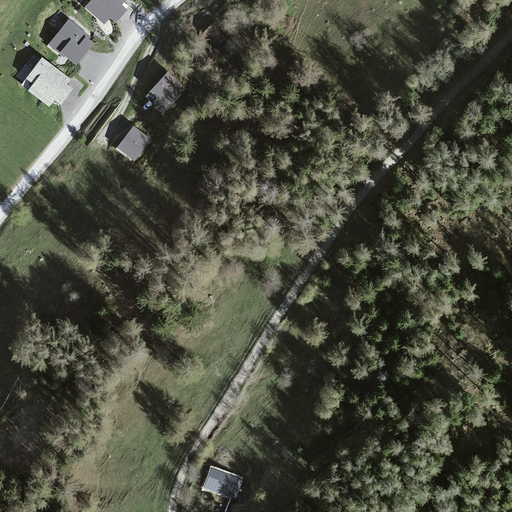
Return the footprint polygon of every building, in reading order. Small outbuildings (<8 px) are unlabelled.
[(89,0),(85,5),(103,21),(109,15),(116,20),(127,8),(121,3),(123,0),(89,0)] [(212,20),(200,32),(216,48),(228,36),(212,20)] [(67,21),(51,41),(76,62),(92,42),(67,21)] [(42,58),(23,83),(48,102),(68,78),(42,58)] [(166,71),(149,89),(156,96),(149,103),(170,123),(194,97),(166,71)] [(133,126),(116,148),(134,162),(152,141),(133,126)] [(243,480),(211,467),(205,484),(236,497),(243,480)]
